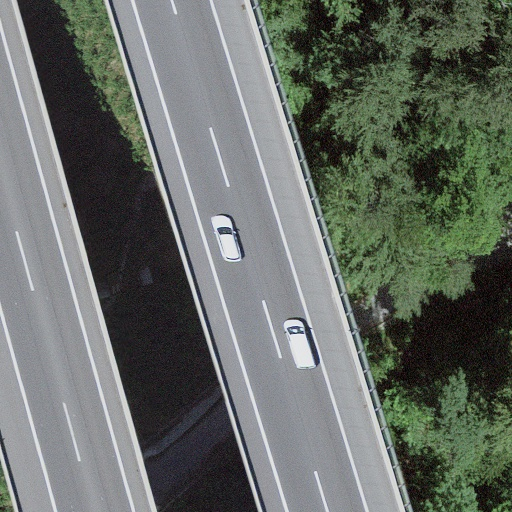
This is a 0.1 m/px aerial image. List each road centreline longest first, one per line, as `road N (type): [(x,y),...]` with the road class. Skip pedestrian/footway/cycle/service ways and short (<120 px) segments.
road 1 (motorway): [(329,511),(173,0)]
road 2 (track): [(511,222),(371,300),(207,438),(92,511)]
road 3 (motorway): [(0,175),(92,511)]
